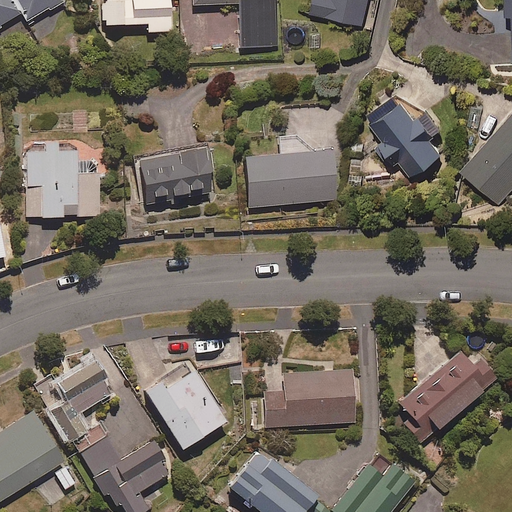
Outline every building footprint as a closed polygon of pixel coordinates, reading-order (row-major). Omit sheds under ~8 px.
[(21,13),(13,0),(0,0),(0,28),(2,27),(0,24),(21,13)] [(13,0),(21,13),(25,20),(62,1),(61,0),(13,0)] [(102,0),(103,1),(99,2),(100,25),(145,22),(146,31),(169,30),(167,0),(102,0)] [(192,0),(193,4),(238,2),(239,47),(276,46),(274,0),(192,0)] [(309,0),(307,12),(363,24),(367,0),(309,0)] [(400,98),(372,115),(373,143),(399,184),(444,155),(417,111),(410,115),(400,98)] [(511,187),(511,109),(460,169),(498,203),(511,187)] [(277,136),(278,152),(242,154),(246,208),(334,202),(330,148),(313,149),(294,135),(277,136)] [(97,217),(97,162),(75,162),(75,150),(55,150),(55,142),(41,141),(41,151),(23,151),(23,216),(97,217)] [(203,146),(133,158),(141,202),(211,190),(203,146)] [(238,340),(200,341),(200,365),(238,364),(238,340)] [(469,364),(457,350),(395,402),(409,417),(402,423),(418,443),(495,378),(477,357),(469,364)] [(112,391),(93,360),(37,393),(66,441),(85,430),(75,413),(112,391)] [(224,420),(191,369),(171,382),(166,374),(142,390),(180,448),(224,420)] [(282,390),(262,391),(264,426),(353,422),(350,370),(281,373),(282,390)] [(0,499),(61,462),(30,411),(0,429),(0,499)] [(170,471),(149,436),(114,456),(96,425),(70,440),(102,496),(109,492),(120,511),(141,511),(148,508),(137,490),(170,471)] [(366,463),(327,509),(315,498),(316,496),(269,456),(266,460),(256,451),(227,485),(259,511),(302,511),(304,510),(306,511),(388,511),(413,481),(389,463),(381,474),(366,463)]
